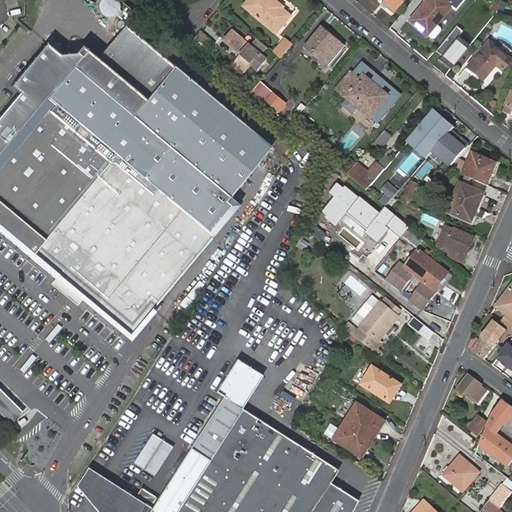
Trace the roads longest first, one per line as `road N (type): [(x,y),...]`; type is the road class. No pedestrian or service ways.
road 1 (residential): [(511,146),(338,0)]
road 2 (secondary): [(454,350),(384,511)]
